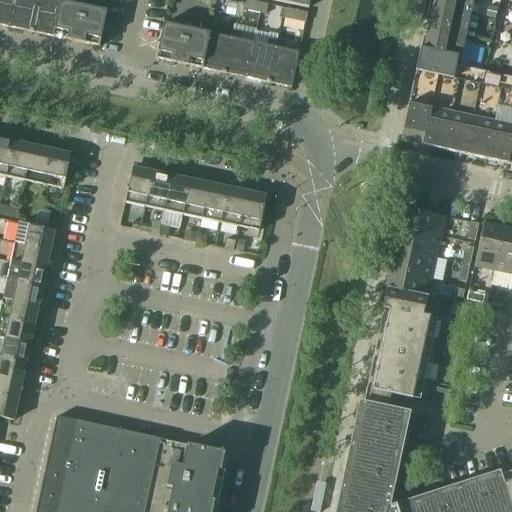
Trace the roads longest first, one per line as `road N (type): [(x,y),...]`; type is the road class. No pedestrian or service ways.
road 1 (residential): [(261,443),(323,155)]
road 2 (residential): [(64,399),(113,147)]
road 3 (residential): [(261,443),(64,399)]
road 4 (residential): [(511,189),(391,158),(323,155)]
road 5 (residential): [(115,84),(299,122)]
road 6 (residential): [(113,147),(259,179)]
road 7 (residential): [(18,511),(41,411),(64,399)]
